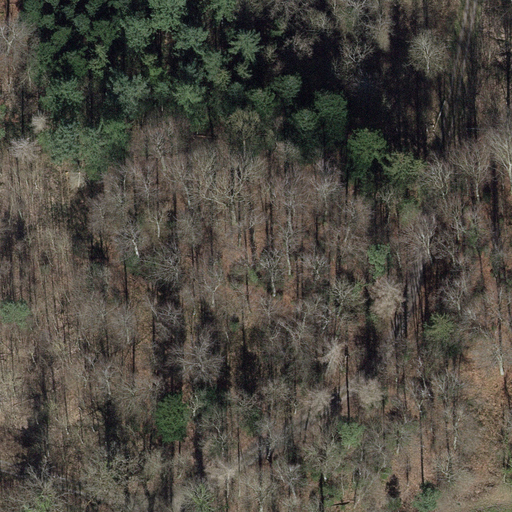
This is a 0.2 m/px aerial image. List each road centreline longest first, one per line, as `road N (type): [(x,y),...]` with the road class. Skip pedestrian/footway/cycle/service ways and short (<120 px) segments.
road 1 (track): [(472,0),(423,247),(395,339),(336,400),(168,511)]
road 2 (track): [(0,464),(168,511)]
